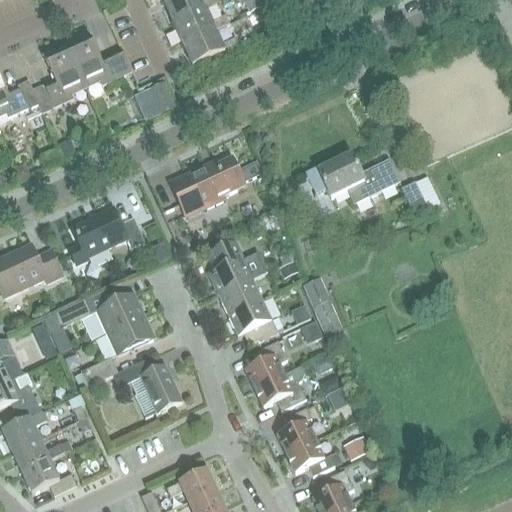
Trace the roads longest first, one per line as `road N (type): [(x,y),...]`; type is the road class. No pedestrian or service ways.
road 1 (residential): [(0,217),(460,0)]
road 2 (residential): [(227,442),(196,342),(161,270)]
road 3 (residential): [(73,511),(227,442)]
